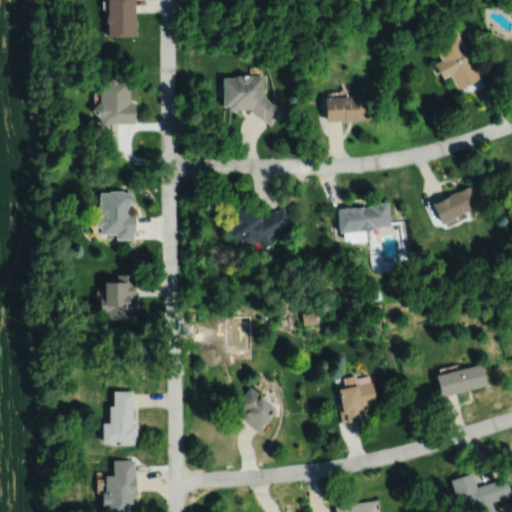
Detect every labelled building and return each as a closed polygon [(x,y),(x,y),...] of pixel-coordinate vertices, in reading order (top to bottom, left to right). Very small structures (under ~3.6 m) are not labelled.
[(107,0),(107,14),(105,15),(105,21),(107,22),(106,35),(134,35),(134,0),(107,0)] [(431,44),(440,60),(433,64),(441,78),(449,74),(457,89),(479,76),(454,31),(431,44)] [(221,75),(221,112),(268,112),(268,75),(221,75)] [(99,80),(99,101),(90,109),(99,118),(99,122),(103,125),(108,125),(110,122),(134,122),(134,101),(130,101),(130,80),(117,80),(114,77),(110,77),(107,80),(99,80)] [(323,96),(324,120),(366,119),(366,95),(323,96)] [(430,202),(438,222),(481,203),(472,184),(430,202)] [(100,192),(100,195),(98,195),(98,216),(97,216),(94,219),(94,224),(97,227),(100,227),(100,234),(115,234),(115,239),(133,239),(133,231),(135,231),(135,214),(128,214),(128,203),(131,203),(131,192),(122,192),(122,190),(109,190),(109,192),(100,192)] [(364,241),(363,228),(388,227),(387,201),(367,202),(368,206),(337,207),(338,242),(364,241)] [(289,224),(281,207),(257,218),(250,202),(229,212),(233,220),(224,224),(231,238),(237,235),(242,246),(250,242),(254,251),(270,244),(266,235),(289,224)] [(133,274),(116,274),(116,282),(103,282),(103,284),(102,284),(102,297),(103,297),(103,298),(98,298),(99,312),(104,312),(104,319),(130,319),(130,308),(128,308),(128,298),(135,298),(135,281),(133,281),(133,274)] [(214,328),(228,327),(228,309),(214,309),(214,328)] [(438,395),(485,385),(480,363),(433,373),(438,395)] [(371,381),(355,384),(353,375),(341,377),(343,387),(334,389),(340,422),(363,418),(361,405),(374,403),(371,381)] [(273,409),(248,386),(233,402),(244,413),(240,417),(254,430),(273,409)] [(112,391),(112,406),(108,407),(108,423),(101,423),(101,444),(108,444),(108,446),(136,445),(136,423),(132,423),(131,391),(112,391)] [(112,460),(112,476),(104,476),(105,493),(101,493),(101,507),(105,507),(105,511),(128,511),(128,506),(132,506),(132,494),(135,494),(135,476),(134,476),(134,460),(112,460)] [(450,481),(452,487),(453,486),(461,509),(468,507),(467,505),(474,503),(474,505),(476,505),(477,511),(492,511),(496,511),(492,500),(511,493),(511,490),(507,475),(484,482),(485,484),(477,487),(473,473),(450,481)] [(334,503),(334,511),(379,511),(378,497),(354,500),(353,498),(345,499),(345,501),(334,503)]
